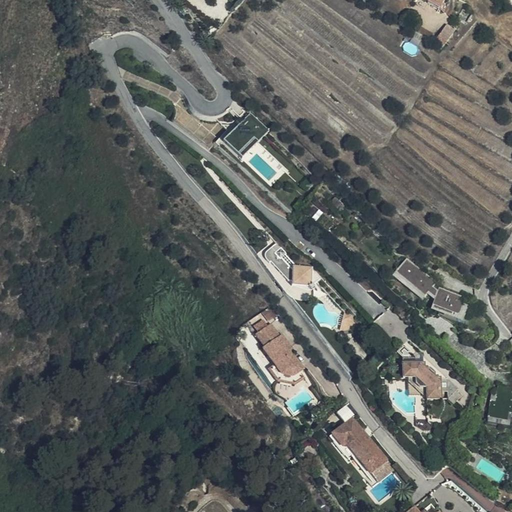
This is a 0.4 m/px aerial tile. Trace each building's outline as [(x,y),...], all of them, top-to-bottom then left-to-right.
[(427,6),(416,0),(412,0),(409,6),(423,14),(427,6)] [(416,0),(427,6),(434,10),(433,12),(436,14),(443,0),(416,0)] [(236,103),(231,108),(241,118),(246,113),(236,103)] [(252,114),(225,143),(239,157),(256,139),(260,144),(271,132),(252,114)] [(256,139),(239,157),(244,161),(260,144),(256,139)] [(309,178),(301,186),(307,192),(315,184),(309,178)] [(312,285),(311,263),(294,263),(282,249),(278,252),(273,256),(269,251),(262,257),(262,262),(265,267),(269,265),(285,285),(290,285),(291,290),(308,288),(310,291),(314,288),(312,285)] [(431,304),(458,315),(463,303),(465,297),(438,287),(437,290),(432,286),(436,282),(406,257),(394,272),(423,296),(427,291),(434,297),(431,304)] [(323,276),(311,263),(312,285),(323,276)] [(423,296),(394,272),(391,275),(420,299),(423,296)] [(468,305),(463,303),(458,315),(431,304),(430,308),(438,311),(435,318),(454,325),(456,319),(462,321),(468,305)] [(280,341),(269,328),(255,339),(265,351),(277,367),(275,368),(282,377),(296,380),(302,376),(305,373),(293,357),(294,356),(290,350),(286,353),(278,343),(280,341)] [(353,341),(354,340),(355,338),(355,337),(338,337),(338,338),(339,340),(339,341),(340,342),(342,343),(343,344),(343,346),(350,346),(351,342),(352,341),(353,341)] [(280,341),(278,343),(286,353),(290,350),(281,340),(280,341)] [(277,367),(265,351),(263,352),(275,368),(277,367)] [(442,385),(449,375),(424,356),(431,369),(399,385),(406,399),(411,397),(414,402),(433,408),(437,406),(439,410),(458,400),(461,395),(450,386),(442,385)] [(282,377),(275,368),(269,373),(279,386),(297,389),(307,381),(302,376),(296,380),(282,377)] [(466,388),(449,375),(442,385),(450,386),(461,395),(466,388)] [(511,387),(498,385),(497,385),(494,402),(489,401),(485,423),(508,427),(510,419),(511,418),(511,387)] [(433,408),(414,402),(417,410),(420,414),(427,410),(433,408)] [(347,428),(353,422),(358,418),(349,407),(337,417),(347,428)] [(403,481),(353,422),(347,428),(331,442),(358,474),(361,471),(376,489),(373,492),(381,501),(394,490),(403,481)]
